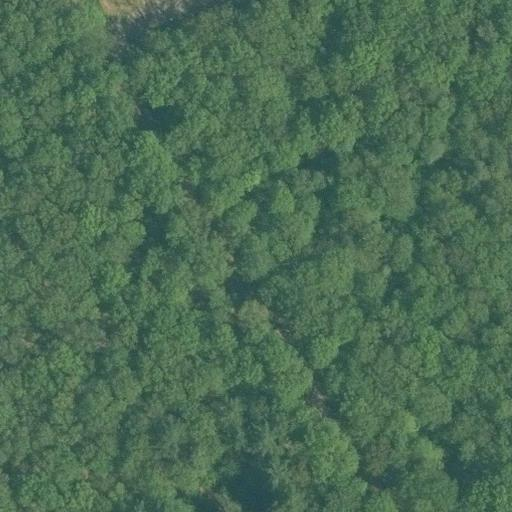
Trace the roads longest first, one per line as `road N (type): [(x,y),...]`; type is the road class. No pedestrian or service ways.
road 1 (track): [(217,244),(423,76),(511,15)]
road 2 (track): [(388,511),(217,244)]
road 3 (track): [(75,0),(217,244)]
